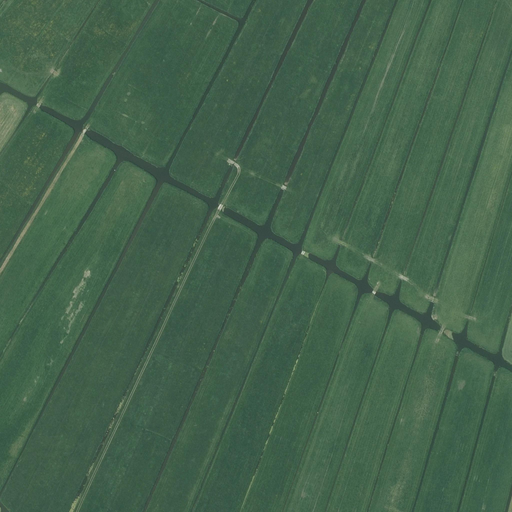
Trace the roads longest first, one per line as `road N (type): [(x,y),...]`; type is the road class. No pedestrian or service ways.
road 1 (track): [(76,511),(238,174),(226,161)]
road 2 (track): [(0,273),(97,110)]
